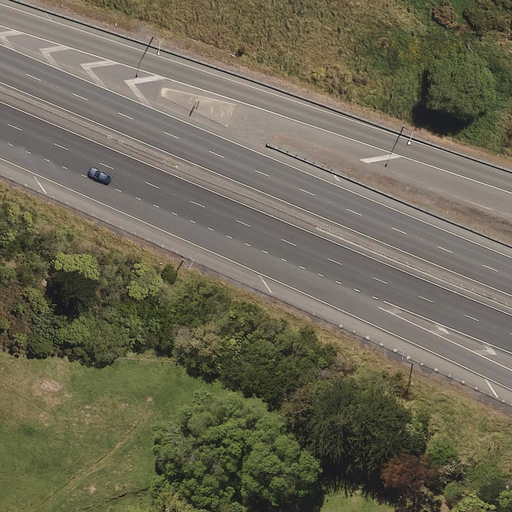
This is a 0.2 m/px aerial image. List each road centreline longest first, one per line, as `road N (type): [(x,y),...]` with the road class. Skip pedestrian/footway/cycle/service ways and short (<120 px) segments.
road 1 (motorway): [(511,387),(0,149)]
road 2 (motorway): [(0,65),(511,280)]
road 3 (motorway): [(511,333),(0,121)]
road 4 (motorway): [(0,15),(511,181)]
